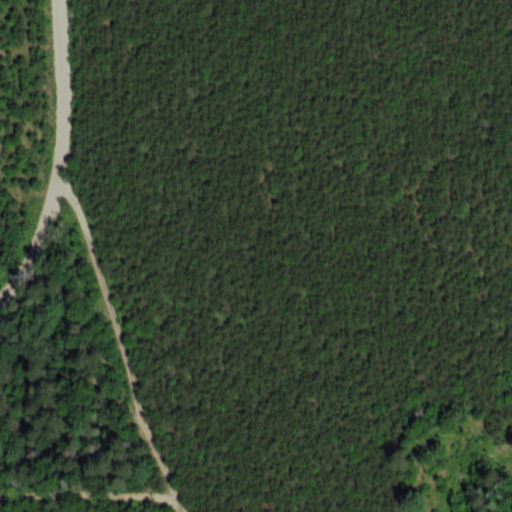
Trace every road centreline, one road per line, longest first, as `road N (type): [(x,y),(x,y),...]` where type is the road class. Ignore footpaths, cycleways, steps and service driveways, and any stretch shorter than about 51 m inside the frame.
road 1 (track): [(177,511),(95,316),(72,219),(36,168)]
road 2 (residential): [(0,272),(24,233),(40,144),(39,0)]
road 3 (track): [(0,490),(169,489)]
